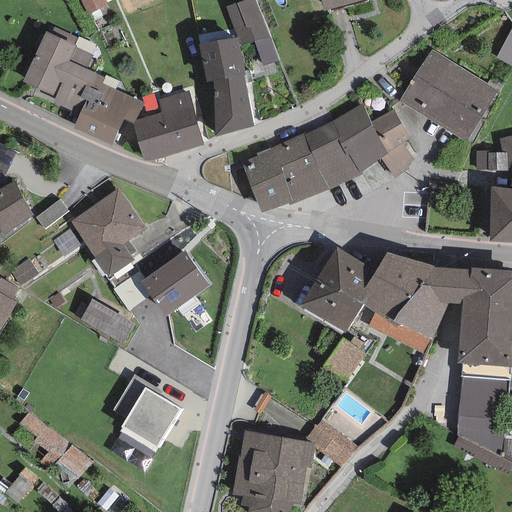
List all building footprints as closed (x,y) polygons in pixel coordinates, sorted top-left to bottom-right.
[(84,0),(92,18),(117,8),(113,0),(84,0)] [(255,0),(245,0),(225,7),(237,37),(241,46),(254,42),(270,38),(255,0)] [(320,0),(324,12),(364,0),(320,0)] [(45,32),(21,82),(55,98),(53,102),(79,114),(73,128),(111,146),(123,120),(133,125),(134,121),(143,103),(102,84),(105,78),(86,69),(92,55),(75,47),(76,46),(74,45),(77,37),(54,27),(50,34),(45,32)] [(198,45),(206,83),(213,82),(243,76),(245,75),(237,37),(198,45)] [(279,61),(270,38),(254,42),(262,66),(279,61)] [(511,39),(503,63),(511,66),(511,39)] [(432,50),(398,101),(465,142),(496,91),(432,50)] [(253,127),(243,76),(213,82),(214,138),(253,127)] [(134,121),(133,125),(143,162),(203,145),(189,91),(157,101),(160,114),(134,121)] [(303,133),(240,163),(261,213),(288,204),(289,206),(361,175),(360,173),(380,158),(386,154),(370,122),(362,104),(304,136),(303,133)] [(409,138),(394,111),(370,122),(386,154),(380,158),(393,178),(408,169),(407,167),(413,159),(402,144),(409,138)] [(511,136),(499,139),(502,152),(505,170),(506,176),(511,174),(511,136)] [(15,152),(0,144),(0,172),(5,175),(15,152)] [(491,150),(475,151),(475,170),(488,170),(488,171),(505,170),(502,152),(491,153),(491,150)] [(0,230),(2,234),(33,217),(13,181),(0,188),(0,230)] [(511,190),(491,187),(489,243),(511,243),(511,190)] [(117,189),(70,222),(73,227),(84,243),(109,278),(134,261),(130,256),(136,252),(129,242),(146,229),(117,189)] [(68,211),(59,199),(35,218),(44,229),(68,211)] [(84,243),(73,227),(53,241),(64,257),(84,243)] [(344,334),(363,305),(356,301),(375,271),(336,247),(299,306),(344,334)] [(184,250),(140,281),(165,317),(209,286),(184,250)] [(386,253),(375,271),(356,301),(363,305),(374,313),(390,324),(392,322),(421,287),(433,267),(386,253)] [(28,260),(10,271),(20,286),(38,275),(28,260)] [(470,270),(433,267),(421,287),(392,322),(432,341),(448,305),(462,305),(468,306),(470,270)] [(511,271),(470,270),(468,306),(462,305),(456,363),(511,368),(511,364),(511,271)] [(0,278),(0,293),(11,300),(18,289),(0,278)] [(0,293),(0,329),(16,303),(11,300),(0,293)] [(92,299),(79,320),(122,345),(134,323),(92,299)] [(425,355),(432,341),(392,322),(390,324),(374,313),(367,326),(425,355)] [(365,355),(342,338),(322,366),(344,383),(365,355)] [(144,388),(159,396),(162,392),(134,375),(112,411),(125,419),(144,388)] [(510,380),(461,377),(456,436),(501,456),(510,380)] [(159,396),(144,388),(125,419),(120,427),(156,449),(180,410),(159,396)] [(24,427),(61,455),(71,442),(34,414),(24,427)] [(321,420),(305,438),(311,442),(315,443),(314,449),(340,468),(358,448),(321,420)] [(311,442),(244,430),(240,457),(237,456),(231,496),(241,497),(240,506),(249,507),(247,511),(289,511),(293,503),(300,505),(306,468),(311,469),(314,449),(315,443),(311,442)]
